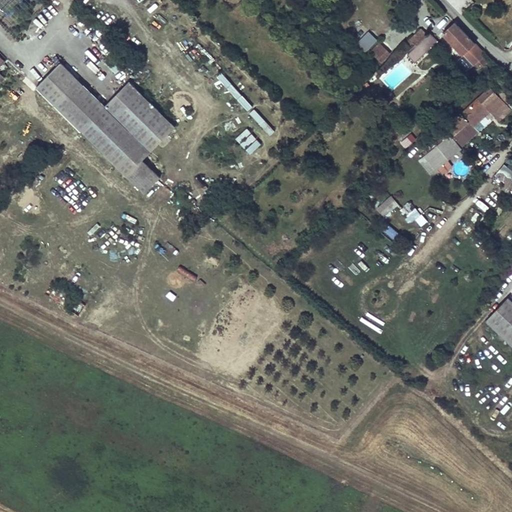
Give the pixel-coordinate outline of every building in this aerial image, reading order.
[(482,53),(453,22),(442,33),(463,55),(456,61),(466,72),(474,64),(480,70),(488,62),(481,54),(482,53)] [(416,46),(427,35),(422,29),(419,32),(411,40),(416,46)] [(368,30),(356,42),(366,52),(378,40),(368,30)] [(427,35),(416,46),(407,55),(415,63),(438,42),(429,33),(427,35)] [(368,51),(381,63),(391,52),(379,40),(368,51)] [(112,59),(107,62),(114,72),(119,68),(112,59)] [(105,106),(61,63),(36,87),(77,128),(144,193),(160,178),(142,160),(175,127),(129,82),(105,106)] [(222,72),(217,76),(247,110),(252,106),(222,72)] [(36,87),(20,73),(15,78),(17,80),(31,93),(36,87)] [(504,102),(489,87),(453,121),(470,139),(478,131),(474,128),(468,122),(486,106),(491,112),(493,113),(504,102)] [(474,128),(491,112),(486,106),(468,122),(474,128)] [(255,108),(250,113),(269,135),(275,130),(255,108)] [(235,138),(249,154),(261,143),(247,127),(235,138)] [(440,150),(433,156),(442,166),(457,153),(454,151),(456,150),(451,144),(442,152),(440,150)] [(414,204),(401,210),(407,223),(420,217),(414,204)] [(388,224),(384,230),(394,237),(398,231),(388,224)] [(190,286),(193,282),(177,272),(175,277),(190,286)] [(511,302),(508,298),(487,321),(501,334),(498,337),(502,341),(505,338),(511,344),(511,302)]
